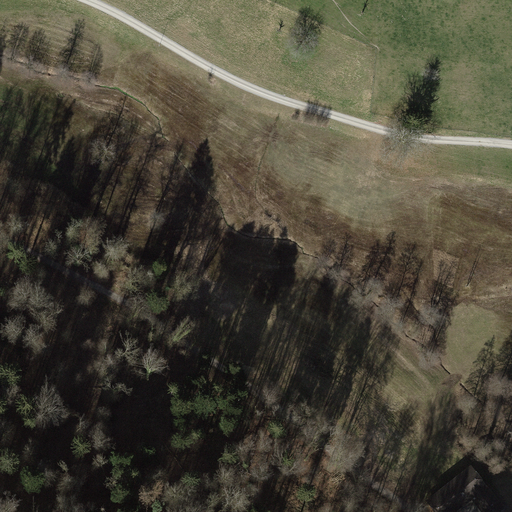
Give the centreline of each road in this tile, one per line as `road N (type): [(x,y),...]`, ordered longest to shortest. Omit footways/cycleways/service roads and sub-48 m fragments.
road 1 (track): [(0,235),(110,292),(263,397),(408,511)]
road 2 (track): [(89,0),(215,72),(320,113),(416,138),(511,145)]
